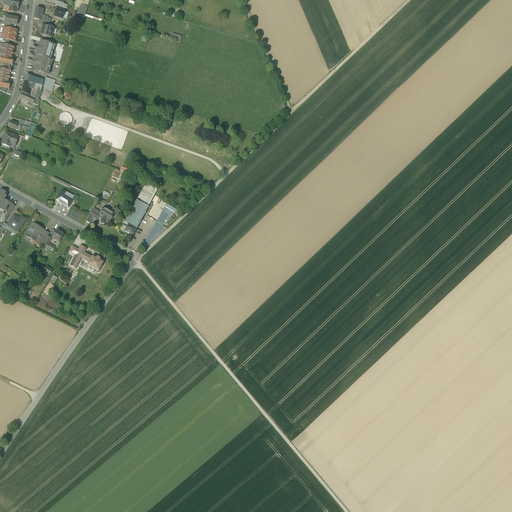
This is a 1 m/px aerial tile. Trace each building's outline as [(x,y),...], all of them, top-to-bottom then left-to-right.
[(14,0),(5,0),(4,6),(11,8),(10,12),(16,13),(17,9),(19,1),(14,0)] [(43,10),(36,8),(34,19),(39,20),(40,16),(41,16),(43,10)] [(57,9),(55,16),(63,18),(65,12),(65,11),(57,9)] [(18,19),(5,17),(4,22),(4,23),(10,24),(17,25),(18,19)] [(48,28),(42,26),(39,35),(51,39),(54,29),(48,28)] [(55,46),(40,41),(36,55),(38,56),(51,60),(55,46)] [(4,46),(1,45),(0,51),(12,53),(13,50),(14,50),(14,48),(13,48),(10,47),(4,46)] [(12,53),(0,51),(0,57),(1,58),(1,57),(11,59),(11,56),(12,56),(13,54),(12,53)] [(51,60),(38,56),(34,70),(48,75),(53,60),(51,60)] [(11,59),(1,57),(1,58),(0,63),(4,64),(10,65),(12,66),(13,60),(11,59)] [(3,70),(0,69),(0,75),(9,77),(9,74),(10,71),(8,71),(3,70)] [(9,77),(0,75),(0,81),(8,83),(7,83),(8,79),(9,77)] [(44,82),(26,76),(24,82),(30,83),(30,84),(35,85),(40,86),(42,87),(44,82)] [(45,76),(44,82),(42,87),(54,96),(55,93),(52,91),(56,80),(45,76)] [(8,83),(0,81),(0,87),(0,88),(6,89),(8,90),(10,84),(8,83)] [(30,83),(24,82),(23,89),(28,90),(29,88),(30,88),(34,90),(35,90),(35,85),(30,84),(30,83)] [(35,100),(21,94),(20,99),(26,102),(32,104),(33,105),(35,100)] [(18,125),(10,122),(8,128),(17,131),(18,128),(20,129),(21,126),(18,125)] [(36,127),(30,124),(29,127),(26,136),(32,138),(36,127)] [(11,135),(6,133),(1,145),(10,148),(11,149),(13,150),(14,150),(18,138),(14,136),(13,137),(10,135),(11,135)] [(120,182),(123,185),(129,175),(125,173),(120,182)] [(71,186),(53,178),(52,180),(70,188),(71,186)] [(146,183),(136,201),(140,203),(150,185),(146,183)] [(150,185),(140,203),(148,207),(158,190),(150,185)] [(74,197),(62,190),(56,201),(68,208),(72,200),(74,197)] [(15,206),(7,201),(3,208),(8,211),(7,212),(10,213),(15,206)] [(136,201),(126,219),(130,222),(128,225),(136,229),(148,207),(140,203),(136,201)] [(166,204),(156,222),(163,226),(177,210),(166,204)] [(110,213),(103,209),(100,215),(99,218),(102,220),(100,222),(100,223),(101,224),(102,224),(102,225),(103,225),(104,224),(105,224),(106,222),(109,224),(111,220),(112,219),(114,215),(119,218),(121,212),(113,208),(110,213)] [(100,215),(92,210),(89,216),(93,218),(97,221),(99,218),(100,215)] [(20,219),(14,215),(5,228),(16,235),(26,220),(21,217),(20,219)] [(136,229),(128,225),(130,222),(126,219),(120,230),(124,232),(125,232),(132,236),(136,229)] [(163,226),(156,222),(145,243),(149,245),(166,228),(163,226)] [(43,231),(33,224),(26,236),(36,242),(37,241),(39,243),(42,239),(39,237),(43,231)] [(63,235),(56,230),(54,234),(53,233),(50,237),(53,238),(59,242),(63,235)] [(43,231),(39,237),(42,239),(45,240),(47,237),(49,234),(43,231)] [(42,245),(46,248),(48,244),(51,239),(47,237),(45,240),(42,245)] [(48,244),(46,248),(53,252),(55,248),(48,244)] [(86,249),(80,245),(78,249),(75,255),(70,265),(76,269),(81,259),(84,253),(86,249)] [(78,249),(72,246),(68,252),(75,255),(78,249)] [(92,257),(84,253),(81,259),(88,263),(92,257)] [(100,258),(97,257),(95,258),(92,256),(92,257),(88,263),(87,265),(95,270),(99,271),(102,265),(103,263),(100,261),(100,258)] [(54,276),(49,284),(52,286),(57,278),(54,276)] [(43,293),(49,296),(54,287),(52,286),(49,284),(43,293)]
